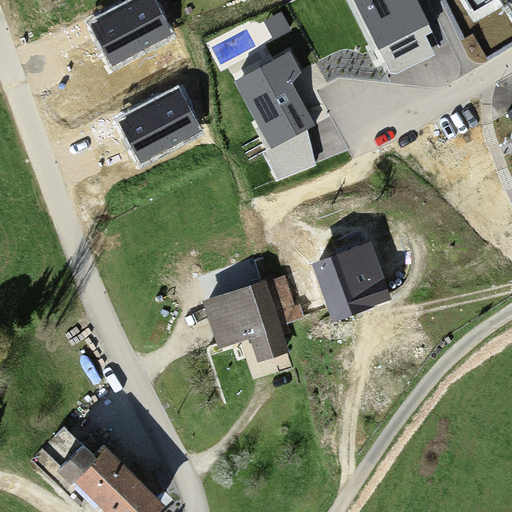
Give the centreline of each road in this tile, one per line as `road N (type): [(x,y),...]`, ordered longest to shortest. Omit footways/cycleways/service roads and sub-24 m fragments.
road 1 (residential): [(193,511),(90,282),(0,40)]
road 2 (residential): [(511,312),(419,393),(336,511)]
road 3 (residential): [(511,58),(427,105),(358,112)]
